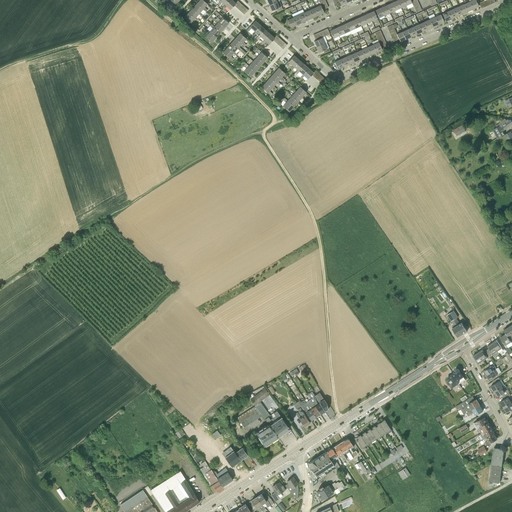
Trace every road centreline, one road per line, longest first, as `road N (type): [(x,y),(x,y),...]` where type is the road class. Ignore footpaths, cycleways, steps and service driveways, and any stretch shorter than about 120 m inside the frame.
road 1 (track): [(0,289),(195,160),(263,131)]
road 2 (track): [(263,131),(317,228),(340,421)]
road 3 (residential): [(340,77),(511,0)]
road 4 (primary): [(293,452),(438,360)]
road 5 (track): [(121,0),(88,39),(0,70)]
